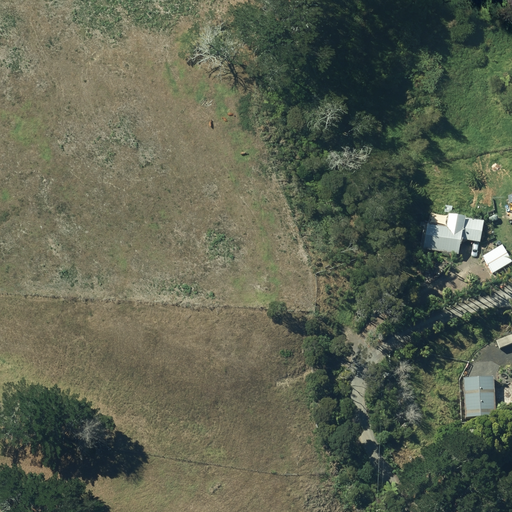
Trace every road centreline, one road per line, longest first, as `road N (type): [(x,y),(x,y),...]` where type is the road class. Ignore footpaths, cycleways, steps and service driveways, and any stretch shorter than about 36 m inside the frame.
road 1 (unknown): [(511,297),(381,343),(352,383),(347,313),(358,264),(347,231),(291,151),(274,98),(273,0)]
road 2 (residential): [(416,511),(364,432),(352,383)]
